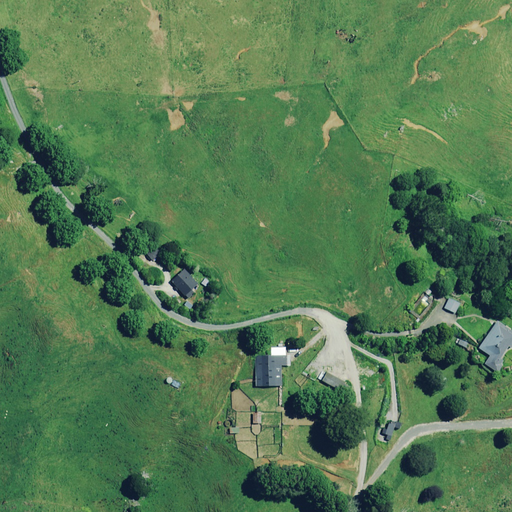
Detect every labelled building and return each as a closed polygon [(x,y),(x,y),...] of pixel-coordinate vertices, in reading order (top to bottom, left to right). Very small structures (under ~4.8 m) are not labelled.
[(161,254),(155,247),(147,254),(153,261),(161,254)] [(199,284),(185,269),(172,281),(190,299),(195,294),(192,291),(199,284)] [(428,299),(423,295),(410,312),(418,319),(429,305),(425,302),(428,299)] [(461,304),(450,299),(445,308),(456,314),(461,304)] [(511,347),(511,330),(497,321),(479,347),(490,355),(484,365),(498,373),(511,347)] [(288,365),(287,348),(272,349),(273,356),(255,356),(255,387),(282,386),(281,365),(288,365)] [(346,382),(325,371),(319,382),(341,393),(346,382)] [(261,414),(253,413),(253,423),(261,424),(261,414)] [(396,424),(390,422),(388,430),(384,429),(383,433),(389,436),(387,440),(390,441),(396,424)]
